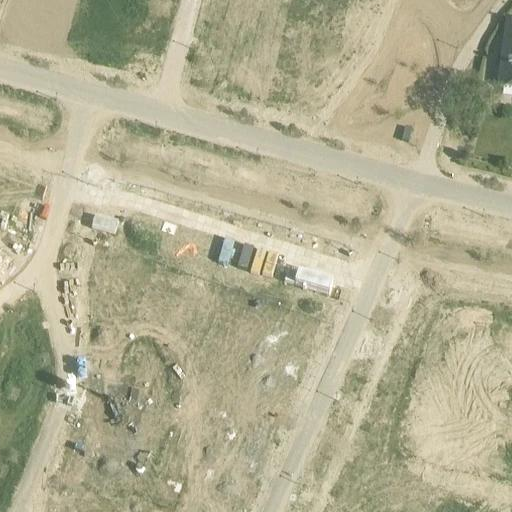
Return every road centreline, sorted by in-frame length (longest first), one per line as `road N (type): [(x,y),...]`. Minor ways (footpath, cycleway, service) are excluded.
road 1 (residential): [(288,511),(426,168)]
road 2 (unclassified): [(156,98),(426,168)]
road 3 (residential): [(36,267),(69,401),(27,511)]
road 4 (residential): [(84,79),(36,267)]
road 5 (unclassified): [(426,168),(443,96),(505,0)]
